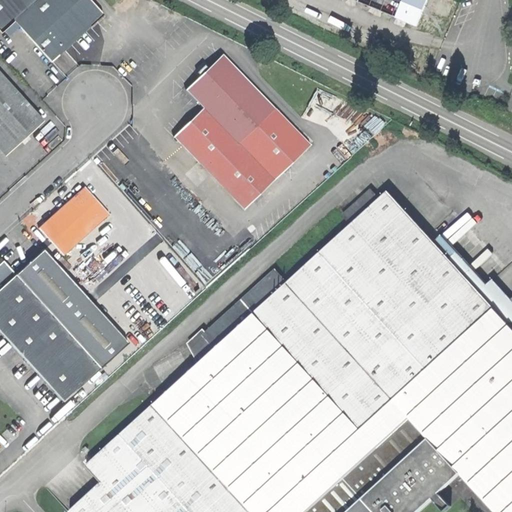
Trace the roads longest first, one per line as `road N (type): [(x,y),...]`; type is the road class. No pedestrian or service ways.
road 1 (unknown): [(0,505),(383,159),(435,164),(511,206)]
road 2 (secondary): [(208,0),(511,152)]
road 3 (unclassified): [(0,219),(82,143),(95,105)]
